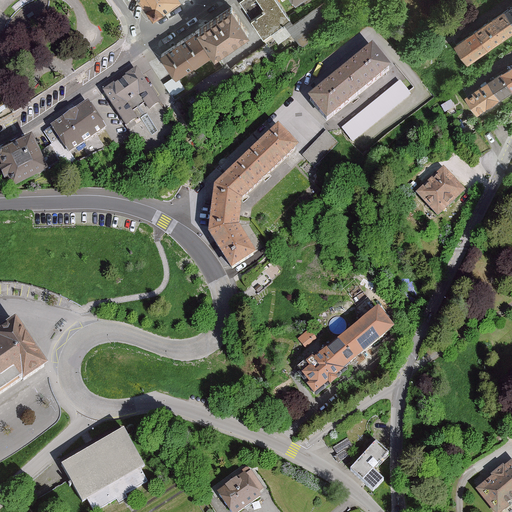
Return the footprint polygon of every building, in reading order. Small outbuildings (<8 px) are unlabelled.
[(142,0),(153,15),(174,0),(142,0)] [(290,18),(277,0),(241,0),(240,1),(252,19),(263,36),(272,30),(290,18)] [(342,18),(328,0),(325,0),(294,23),(290,18),(272,30),(280,41),(292,33),(302,47),(342,18)] [(249,33),(230,5),(195,29),(212,53),(214,57),(249,33)] [(511,35),(511,8),(509,10),(489,24),(471,36),(454,48),(467,67),(511,35)] [(212,53),(195,29),(188,34),(173,44),(160,53),(175,75),(176,77),(178,76),(212,53)] [(266,44),(232,68),(241,81),(275,57),(266,44)] [(321,86),(307,97),(327,121),(390,69),(370,46),(358,55),(321,86)] [(160,102),(137,66),(126,74),(126,75),(114,82),(114,81),(103,89),(126,124),(160,102)] [(511,94),(511,67),(505,72),(493,80),(485,86),(464,99),(476,118),(511,94)] [(176,77),(175,75),(162,83),(171,97),(185,88),(178,76),(176,77)] [(400,80),(342,127),(353,141),(411,94),(409,91),(400,80)] [(106,128),(87,102),(50,127),(58,139),(69,154),(106,128)] [(160,102),(126,124),(147,155),(181,132),(160,102)] [(298,147),(278,126),(265,138),(230,171),(215,185),(210,233),(216,242),(232,269),(256,254),(240,226),(242,200),(298,147)] [(58,139),(50,127),(43,132),(51,144),(58,139)] [(338,143),(326,131),(302,155),(314,167),(338,143)] [(49,168),(32,132),(0,147),(0,160),(12,185),(49,168)] [(466,189),(444,165),(416,192),(438,215),(466,189)] [(395,325),(378,304),(315,356),(312,354),(298,365),(310,379),(306,383),(314,393),(353,359),(395,325)] [(47,362),(15,314),(0,324),(0,390),(22,376),(23,378),(47,362)] [(146,464),(124,426),(92,444),(60,462),(82,500),(86,497),(93,510),(116,497),(118,502),(124,498),(127,496),(125,492),(147,480),(140,468),(146,464)] [(346,439),(334,447),(338,453),(333,456),(338,463),(348,456),(344,450),(351,446),(346,439)] [(387,454),(376,444),(350,471),(364,484),(373,491),(383,480),(372,471),(387,454)] [(511,458),(476,488),(495,511),(499,511),(511,502),(511,458)] [(245,470),(216,490),(231,511),(236,511),(261,495),(259,491),(264,488),(251,469),(246,473),(245,470)]
